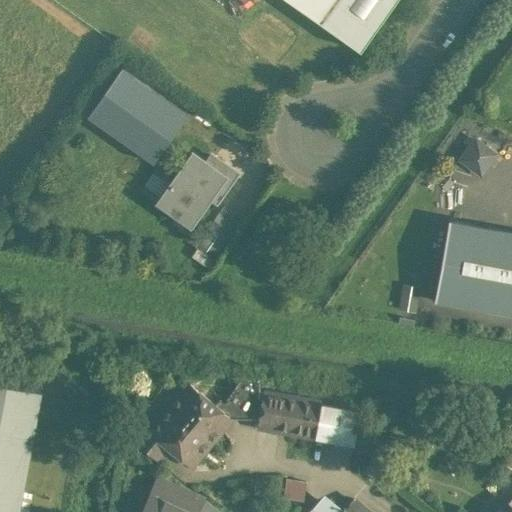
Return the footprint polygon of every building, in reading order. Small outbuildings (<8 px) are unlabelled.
[(286,0),(319,22),(333,0),(286,0)] [(394,0),(333,0),(319,22),(360,51),(394,0)] [(153,162),(188,114),(121,67),(87,115),(153,162)] [(479,174),(498,152),(476,133),(457,155),(479,174)] [(195,153),(192,151),(190,154),(190,155),(173,179),(157,201),(160,203),(161,203),(187,221),(187,222),(190,224),(192,221),(210,196),(217,200),(236,172),(211,154),(206,161),(195,154),(195,153)] [(155,167),(140,187),(151,196),(166,176),(155,167)] [(222,202),(206,227),(220,237),(237,212),(222,202)] [(511,312),(511,230),(448,218),(434,299),(511,312)] [(399,307),(416,309),(418,283),(401,282),(399,307)] [(212,401),(231,416),(258,417),(263,390),(262,381),(242,377),(227,399),(212,401)] [(189,381),(148,430),(149,430),(170,448),(190,465),(231,416),(212,401),(189,381)] [(18,511),(41,390),(0,382),(0,511),(18,511)] [(314,435),(320,402),(320,401),(263,390),(258,417),(257,425),(314,435)] [(359,409),(320,402),(314,435),(353,443),(359,409)] [(170,448),(149,430),(138,443),(160,461),(170,448)] [(511,446),(502,461),(511,467),(511,446)] [(195,511),(203,497),(158,477),(142,511),(144,511),(195,511)] [(306,481),(286,478),(283,496),(303,499),(306,481)] [(511,511),(511,505),(502,497),(489,511),(511,511)] [(371,511),(354,498),(341,511),(318,511),(312,506),(307,511),(371,511)]
